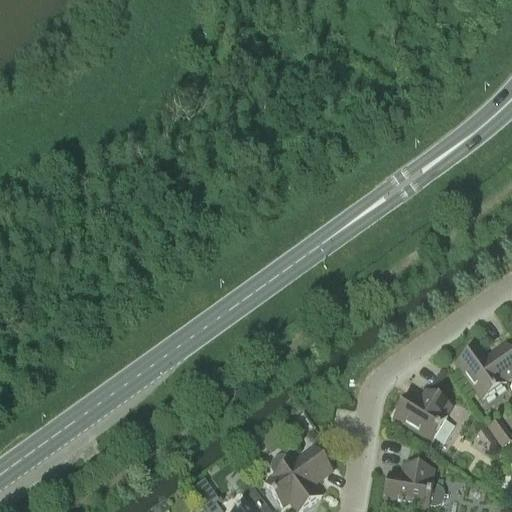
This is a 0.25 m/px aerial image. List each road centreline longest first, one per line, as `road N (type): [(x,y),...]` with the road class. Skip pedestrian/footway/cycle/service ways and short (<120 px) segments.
road 1 (secondary): [(511,103),(473,140),(0,474)]
road 2 (residential): [(348,511),(368,390),(382,372),(511,283)]
